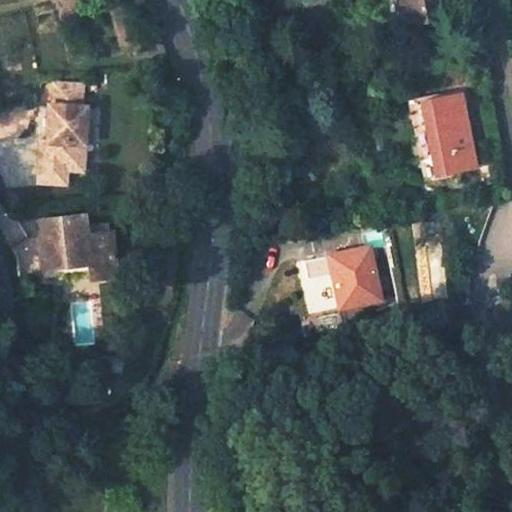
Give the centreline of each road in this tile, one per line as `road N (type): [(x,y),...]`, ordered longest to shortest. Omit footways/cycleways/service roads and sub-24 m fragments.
road 1 (secondary): [(179,0),(207,93),(217,197),(185,511)]
road 2 (residential): [(0,245),(30,511)]
road 3 (residential): [(511,144),(485,0)]
